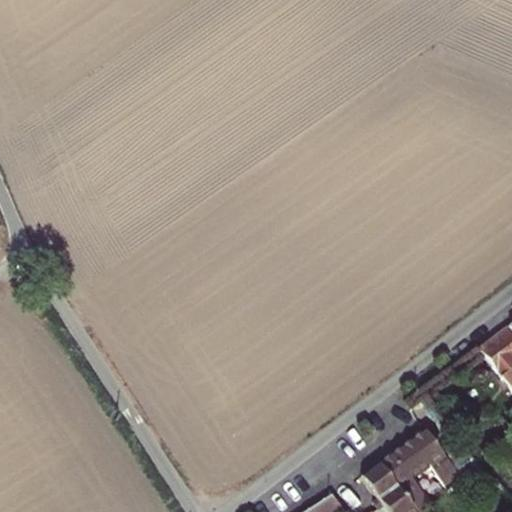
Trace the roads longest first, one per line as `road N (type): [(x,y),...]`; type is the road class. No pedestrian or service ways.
road 1 (unclassified): [(511,297),(220,511)]
road 2 (unclassified): [(193,511),(27,251)]
